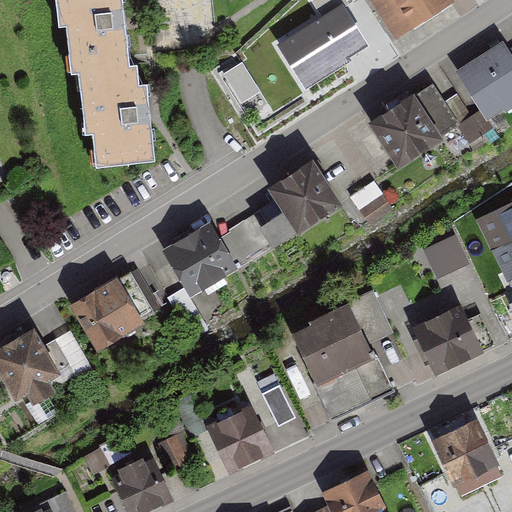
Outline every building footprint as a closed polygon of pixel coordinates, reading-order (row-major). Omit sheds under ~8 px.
[(57,0),(60,28),(67,27),(72,73),(80,73),(130,67),(123,0),(57,0)] [(303,75),(367,34),(344,0),(340,0),(280,39),(303,75)] [(391,0),(411,30),(457,1),(456,0),(391,0)] [(504,42),(462,68),(491,113),(511,99),(511,46),(508,49),(504,42)] [(97,168),(156,162),(148,85),(140,86),(138,67),(130,67),(80,73),(86,136),(94,135),(97,168)] [(368,116),(398,162),(427,144),(444,133),(415,86),(368,116)] [(313,158),(272,187),(301,229),(343,201),(313,158)] [(378,180),(353,195),(370,223),(395,208),(378,180)] [(511,206),(479,221),(507,282),(511,280),(511,206)] [(211,225),(168,250),(193,293),(236,268),(211,225)] [(427,247),(440,277),(471,264),(458,233),(427,247)] [(119,277),(73,303),(98,346),(144,319),(119,277)] [(352,302),(372,344),(395,333),(375,291),(352,302)] [(293,329),(317,379),(376,351),(372,344),(352,302),(350,298),(310,317),(312,320),(293,329)] [(460,305),(413,327),(436,374),(483,351),(460,305)] [(36,326),(0,345),(0,363),(19,396),(85,359),(69,332),(47,344),(36,326)] [(394,389),(376,351),(317,379),(314,381),(332,419),(394,389)] [(274,451),(254,406),(210,425),(230,470),(274,451)] [(501,462),(479,417),(434,439),(456,484),(501,462)] [(153,455),(113,472),(130,511),(144,511),(173,499),(153,455)] [(329,503),(311,511),(387,511),(368,472),(324,493),(329,503)] [(50,497),(57,511),(76,511),(67,490),(50,497)] [(57,511),(53,503),(45,507),(42,501),(19,511),(57,511)]
